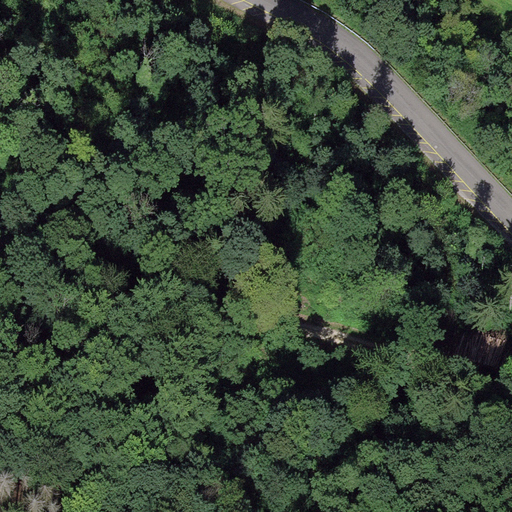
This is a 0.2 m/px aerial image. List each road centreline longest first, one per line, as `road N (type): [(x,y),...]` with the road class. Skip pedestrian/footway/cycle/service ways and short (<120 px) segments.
road 1 (track): [(511,395),(267,320),(133,310),(0,313)]
road 2 (residential): [(511,219),(346,51),(261,0)]
